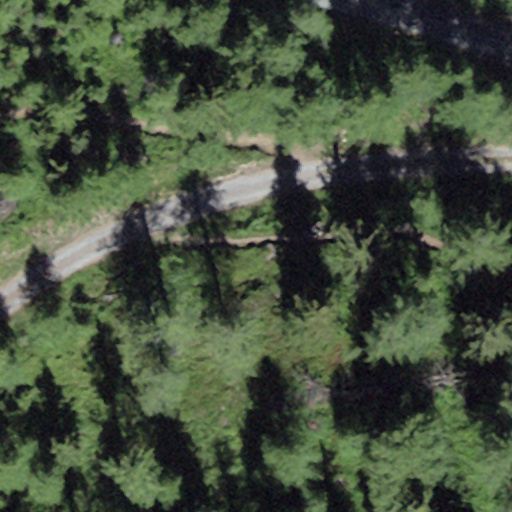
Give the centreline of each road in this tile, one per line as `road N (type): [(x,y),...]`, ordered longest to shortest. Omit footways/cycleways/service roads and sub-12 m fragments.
road 1 (track): [(309,168),(511,159)]
road 2 (unclassified): [(511,50),(317,0)]
road 3 (track): [(148,224),(309,168)]
road 4 (track): [(0,306),(148,224)]
